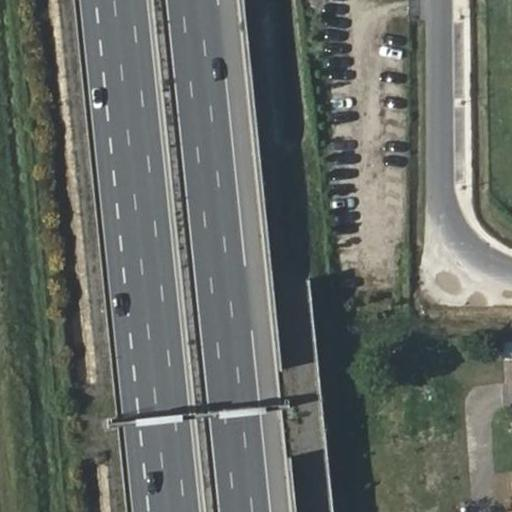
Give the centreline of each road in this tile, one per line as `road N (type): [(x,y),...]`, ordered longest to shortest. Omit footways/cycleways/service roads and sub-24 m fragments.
road 1 (motorway): [(114,0),(167,511)]
road 2 (motorway): [(257,511),(205,0)]
road 3 (unclassified): [(511,266),(479,254),(445,217),(436,0)]
